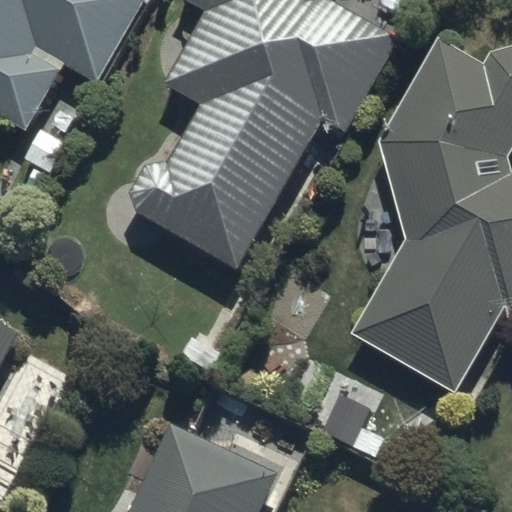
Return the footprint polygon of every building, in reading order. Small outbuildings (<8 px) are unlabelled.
[(0,0),(0,126),(5,118),(31,133),(71,65),(104,84),(152,0),(0,0)] [(190,0),(213,13),(172,84),(208,105),(173,165),(154,167),(139,195),(145,213),(245,270),(331,124),(348,134),(403,41),(334,0),(333,0),(190,0)] [(511,50),(498,54),(490,67),(444,39),(383,142),(414,238),(359,336),(462,393),(510,307),(511,308),(511,50)] [(0,373),(22,331),(0,319),(0,373)] [(265,511),(282,474),(176,426),(136,511),(265,511)]
